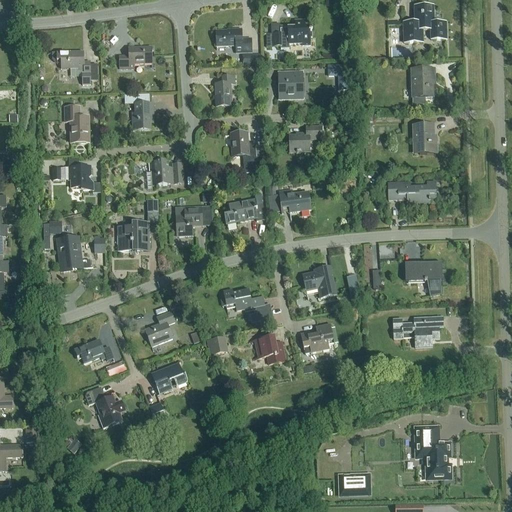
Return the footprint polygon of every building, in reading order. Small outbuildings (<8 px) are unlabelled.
[(433,7),(424,8),(422,6),(419,6),(417,8),(415,8),(415,17),(418,17),(418,24),(404,25),(405,44),(423,44),(423,31),(431,31),(431,41),(446,41),(446,24),(434,24),(433,7)] [(280,35),(271,35),(266,35),(266,48),(280,47),(281,50),(289,50),(289,45),(303,44),(303,47),(310,46),(310,38),(312,38),(312,21),(296,22),(296,28),(280,29),(280,35)] [(252,54),(252,40),(242,41),(242,32),(216,33),(217,47),(236,47),(236,54),(252,54)] [(134,65),(152,65),(152,49),(129,49),(129,57),(120,57),(120,70),(134,69),(134,65)] [(82,54),(60,54),(52,54),(52,61),(56,66),(60,66),(60,70),(79,70),(79,72),(82,72),(82,86),(91,86),(90,63),(84,63),(84,61),(82,61),(82,54)] [(339,77),(339,90),(349,90),(350,66),(330,65),(330,77),(339,77)] [(412,71),(413,99),(413,107),(425,107),(425,99),(434,99),(433,81),(436,81),(436,70),(412,71)] [(279,101),(303,101),(302,74),(278,75),(279,101)] [(231,85),(236,85),(235,77),(222,77),(222,85),(215,85),(216,109),(232,108),(231,85)] [(150,118),(153,117),(153,105),(135,105),(135,115),(132,115),(133,132),(151,132),(150,118)] [(71,145),(89,145),(88,118),(79,118),(79,108),(65,109),(65,124),(70,123),(71,145)] [(373,119),(360,120),(361,134),(372,133),(372,127),(374,127),(373,119)] [(414,155),(438,155),(438,144),(435,144),(435,126),(414,127),(414,155)] [(289,138),(290,154),(310,153),(310,140),(322,140),(322,128),(306,128),(307,138),(289,138)] [(243,156),(244,175),(257,174),(256,167),(252,167),(252,163),(256,163),(255,150),(255,149),(249,150),(248,136),(232,137),(233,157),(243,156)] [(183,177),(184,177),(183,165),(172,166),(172,171),(166,172),(165,163),(149,164),(150,173),(152,173),(153,188),(167,187),(167,186),(184,185),(183,177)] [(81,192),(93,192),(93,185),(88,180),(90,177),(90,169),(68,169),(69,182),(70,182),(71,190),(81,189),(81,192)] [(61,182),(61,170),(52,170),(53,182),(61,182)] [(430,196),(437,196),(436,183),(427,183),(427,188),(407,189),(407,184),(388,185),(389,203),(407,202),(407,206),(430,205),(430,196)] [(283,215),(312,211),(310,194),(293,197),(293,192),(280,193),(283,215)] [(257,223),(266,221),(263,205),(257,206),(256,200),(228,205),(230,216),(225,217),(228,228),(229,228),(228,225),(256,220),(257,223)] [(148,214),(158,214),(158,202),(148,202),(148,214)] [(193,228),(203,228),(202,209),(175,211),(177,239),(193,238),(193,228)] [(119,237),(119,253),(149,253),(149,224),(131,224),(132,228),(117,229),(117,238),(119,237)] [(61,225),(49,225),(49,227),(43,227),(44,251),(50,251),(49,237),(61,237),(61,225)] [(61,273),(91,270),(90,262),(81,263),(78,239),(57,242),(61,273)] [(94,240),(95,255),(105,255),(104,240),(94,240)] [(3,275),(8,275),(8,263),(0,263),(0,293),(4,293),(3,275)] [(440,282),(442,281),(441,265),(407,267),(407,283),(425,282),(425,283),(428,284),(431,298),(441,296),(440,282)] [(321,301),(337,297),(331,269),(315,272),(316,275),(304,277),(307,293),(319,291),(321,301)] [(233,291),(224,293),(225,299),(222,300),(223,309),(227,308),(236,307),(237,313),(265,307),(264,300),(252,303),(249,291),(234,295),(233,291)] [(168,327),(175,324),(172,314),(158,319),(161,326),(146,332),(152,348),(173,340),(168,327)] [(439,330),(444,329),(444,319),(414,320),(415,325),(403,326),(403,321),(394,321),(395,342),(415,341),(416,350),(433,349),(432,342),(440,341),(439,330)] [(335,346),(331,326),(316,329),(317,336),(312,336),(312,333),(301,335),(304,350),(306,356),(330,351),(329,347),(335,346)] [(210,358),(228,354),(225,339),(207,342),(210,358)] [(277,345),(276,339),(256,343),(260,360),(268,359),(270,366),(286,363),(282,344),(277,345)] [(108,363),(114,360),(110,349),(104,351),(103,349),(102,350),(99,343),(79,350),(84,365),(101,359),(102,361),(107,360),(108,363)] [(189,383),(189,382),(189,381),(186,373),(183,374),(179,365),(152,375),(161,397),(174,392),(172,388),(176,387),(177,389),(187,385),(188,384),(189,383)] [(106,371),(109,378),(119,375),(116,367),(106,371)] [(0,410),(12,410),(12,398),(3,398),(3,380),(0,379),(0,410)] [(87,394),(85,398),(89,407),(93,406),(95,405),(99,416),(98,417),(103,430),(104,430),(123,423),(120,415),(126,413),(122,402),(116,404),(113,398),(105,401),(103,394),(101,389),(87,394)] [(154,423),(165,419),(160,405),(149,409),(154,423)] [(25,429),(26,445),(38,445),(38,429),(25,429)] [(438,429),(415,429),(416,460),(426,460),(426,482),(451,481),(450,467),(447,467),(447,459),(450,459),(450,445),(439,445),(438,429)] [(77,439),(69,448),(76,454),(84,445),(77,439)] [(0,447),(0,474),(6,474),(5,460),(23,459),(22,447),(0,447)] [(369,477),(339,478),(340,498),(370,497),(369,477)]
